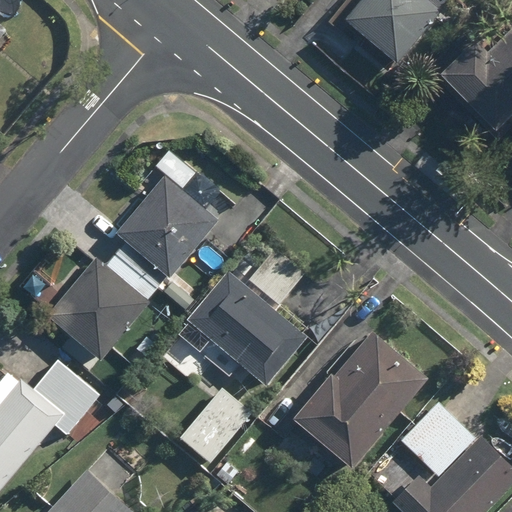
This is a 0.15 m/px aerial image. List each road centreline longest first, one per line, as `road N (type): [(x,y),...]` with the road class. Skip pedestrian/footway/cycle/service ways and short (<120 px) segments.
road 1 (secondary): [(171,21),(511,301)]
road 2 (residential): [(0,222),(171,21)]
